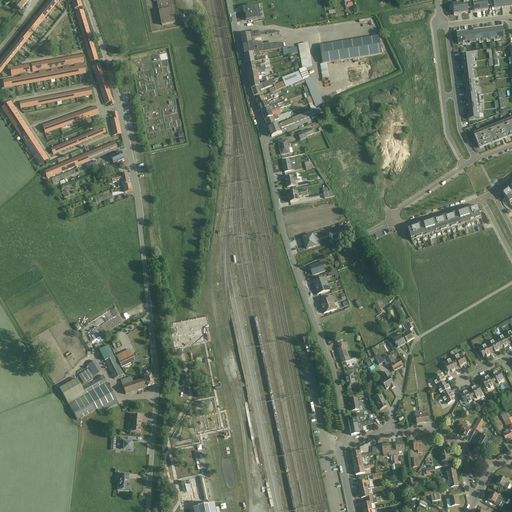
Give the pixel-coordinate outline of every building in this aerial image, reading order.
[(0,74),(59,0),(49,0),(0,60),(0,74)] [(21,10),(28,2),(25,0),(15,0),(13,3),(21,10)] [(79,0),(71,0),(74,9),(82,7),(79,0)] [(176,20),(171,0),(155,0),(161,24),(176,20)] [(486,0),(483,0),(479,1),(480,13),(488,12),(486,0)] [(501,0),(493,0),(495,11),(503,10),(501,0)] [(509,0),(501,0),(503,10),(511,9),(509,0)] [(479,1),(471,2),(473,14),(480,13),(479,1)] [(468,2),(460,3),(462,15),(469,15),(468,2)] [(460,3),(453,4),(454,16),(462,15),(460,3)] [(243,9),(244,15),(259,12),(258,5),(249,7),(243,9)] [(98,60),(83,11),(75,13),(90,62),(98,60)] [(244,15),(245,21),(261,19),(259,12),(244,15)] [(283,22),(270,24),(271,33),(284,31),(283,22)] [(502,27),(494,28),(496,41),(504,40),(502,27)] [(494,28),(487,29),(488,42),(496,41),(494,28)] [(487,29),(479,30),(481,43),(488,42),(487,29)] [(479,30),(471,31),(473,44),(481,43),(479,30)] [(471,31),(464,32),(465,45),(473,44),(471,31)] [(464,32),(456,33),(458,46),(465,45),(464,32)] [(244,46),(253,44),(251,34),(242,36),(244,46)] [(378,37),(318,46),(321,64),(381,54),(378,37)] [(244,46),(246,55),(255,54),(253,44),(244,46)] [(303,57),(302,51),(293,52),(293,50),(288,51),(289,58),(303,57)] [(248,65),(257,63),(255,54),(246,55),(248,65)] [(84,66),(81,67),(81,64),(84,63),(82,55),(31,65),(32,73),(39,72),(39,74),(33,75),(35,84),(85,74),(84,66)] [(473,63),(472,56),(459,57),(460,65),(473,63)] [(474,71),(473,63),(460,65),(461,73),(474,71)] [(99,64),(91,67),(97,83),(99,82),(99,84),(98,85),(105,105),(109,103),(110,106),(114,105),(113,103),(99,64)] [(30,73),(29,65),(9,68),(11,77),(21,75),(21,78),(15,79),(16,87),(33,84),(35,84),(33,75),(32,76),(28,76),(27,74),(30,73)] [(261,81),(259,71),(249,73),(251,83),(261,81)] [(475,79),(474,71),(461,73),(462,80),(475,79)] [(16,87),(15,79),(3,81),(4,89),(16,87)] [(476,86),(475,79),(462,80),(463,88),(476,86)] [(261,81),(251,83),(253,89),(262,87),(261,81)] [(477,94),(476,86),(463,88),(464,95),(477,94)] [(262,87),(253,89),(255,97),(264,95),(262,87)] [(92,96),(91,89),(19,103),(20,110),(92,96)] [(478,101),(477,94),(464,95),(465,103),(478,101)] [(261,106),(270,103),(268,96),(259,100),(261,106)] [(479,109),(478,101),(465,103),(466,111),(479,109)] [(2,108),(18,134),(27,128),(10,103),(2,108)] [(261,106),(263,112),(272,108),(270,103),(261,106)] [(507,103),(499,104),(500,110),(501,116),(504,116),(504,112),(508,111),(507,103)] [(43,126),(46,134),(98,115),(95,108),(43,126)] [(480,117),(479,109),(466,111),(467,118),(480,117)] [(266,121),(276,117),(274,112),(264,115),(266,121)] [(113,136),(121,135),(116,113),(112,114),(114,120),(110,121),(113,136)] [(294,115),(281,121),(283,125),(296,120),(294,115)] [(511,135),(511,122),(510,118),(502,122),(508,137),(511,135)] [(270,127),(278,124),(276,119),(268,122),(270,127)] [(500,140),(508,137),(502,122),(494,125),(500,140)] [(500,140),(494,125),(485,128),(491,144),(500,140)] [(276,138),(284,135),(280,126),(272,129),(276,138)] [(18,134),(39,166),(48,160),(27,128),(18,134)] [(61,145),(64,151),(106,133),(103,128),(61,145)] [(313,128),(298,133),(300,140),(316,135),(313,128)] [(484,147),(491,144),(485,128),(478,131),(484,147)] [(484,147),(478,131),(471,134),(477,150),(484,147)] [(179,144),(185,143),(183,133),(177,134),(179,144)] [(282,156),(291,154),(288,141),(279,143),(282,156)] [(44,172),(47,179),(89,161),(117,150),(114,143),(44,172)] [(64,151),(61,145),(50,150),(53,155),(64,151)] [(114,164),(125,160),(122,153),(111,157),(114,164)] [(283,162),(285,173),(294,171),(291,160),(283,162)] [(121,177),(123,187),(132,186),(130,175),(121,177)] [(288,189),(300,186),(298,177),(286,179),(288,189)] [(124,195),(133,193),(132,186),(123,187),(124,195)] [(310,200),(308,191),(289,194),(291,204),(310,200)] [(475,208),(464,212),(468,225),(479,221),(475,208)] [(464,212),(452,215),(456,229),(468,225),(464,212)] [(452,215),(441,219),(445,232),(456,229),(452,215)] [(441,219),(430,222),(434,236),(445,232),(441,219)] [(430,222),(418,226),(422,239),(434,236),(430,222)] [(418,226),(407,229),(411,243),(422,239),(418,226)] [(307,250),(316,247),(312,236),(300,240),(302,244),(304,243),(307,250)] [(323,264),(310,268),(313,277),(326,272),(323,264)] [(316,289),(328,285),(326,278),(313,283),(315,287),(316,289)] [(328,285),(316,289),(317,291),(316,291),(317,296),(330,291),(328,285)] [(372,296),(369,298),(379,315),(382,313),(372,296)] [(393,296),(386,301),(388,305),(395,300),(393,296)] [(322,308),(334,304),(332,298),(319,302),(321,306),(322,306),(322,308)] [(377,319),(378,322),(384,318),(384,316),(386,315),(387,316),(389,315),(386,309),(388,308),(382,299),(377,302),(383,313),(377,317),(378,318),(377,319)] [(334,304),(322,308),(323,310),(322,311),(324,315),(337,311),(334,304)] [(119,309),(107,315),(111,322),(123,316),(119,309)] [(344,330),(359,322),(353,310),(341,317),(342,319),(339,320),(344,330)] [(410,331),(411,331),(413,329),(411,325),(413,324),(411,319),(405,322),(407,325),(410,331)] [(408,334),(407,331),(404,333),(404,334),(402,335),(407,344),(414,340),(410,333),(408,334)] [(400,334),(391,339),(398,350),(406,345),(400,334)] [(500,350),(509,346),(504,336),(495,341),(500,350)] [(107,337),(95,341),(97,346),(109,342),(107,337)] [(500,350),(495,341),(486,345),(491,355),(500,350)] [(344,344),(338,346),(338,347),(338,350),(337,350),(342,365),(346,364),(347,366),(349,366),(352,365),(354,364),(353,361),(350,362),(345,344),(344,344)] [(108,345),(97,351),(103,363),(104,362),(113,380),(123,375),(121,371),(120,371),(108,345)] [(482,359),(491,355),(486,345),(477,350),(482,359)] [(136,362),(130,350),(116,357),(121,369),(136,362)] [(391,357),(399,370),(404,368),(399,360),(398,361),(396,358),(398,357),(395,351),(390,354),(391,357)] [(384,363),(384,362),(378,352),(374,355),(376,358),(375,359),(379,366),(384,363)] [(457,370),(466,365),(461,355),(451,359),(457,370)] [(391,357),(384,362),(384,363),(387,368),(390,366),(394,373),(399,370),(391,357)] [(457,370),(451,359),(442,364),(447,375),(457,370)] [(88,370),(77,376),(82,384),(101,373),(94,361),(86,366),(88,370)] [(146,389),(154,386),(151,376),(149,376),(148,372),(142,374),(143,379),(146,389)] [(495,387),(504,382),(498,372),(489,377),(495,387)] [(353,373),(345,375),(344,375),(347,391),(357,389),(354,373),(353,373)] [(385,379),(381,382),(386,391),(391,388),(392,390),(396,388),(387,374),(383,376),(385,379)] [(435,389),(446,383),(441,374),(430,379),(435,389)] [(58,390),(76,422),(97,410),(99,414),(117,404),(102,376),(81,388),(76,380),(58,390)] [(146,389),(143,379),(133,382),(132,377),(120,381),(125,396),(146,389)] [(495,387),(489,377),(480,382),(486,392),(495,387)] [(435,389),(440,398),(450,393),(446,383),(435,389)] [(482,397),(477,386),(467,391),(473,402),(482,397)] [(464,406),(473,402),(467,391),(458,395),(464,406)] [(445,407),(455,402),(450,393),(440,398),(445,407)] [(381,395),(374,398),(377,404),(376,404),(380,412),(388,407),(381,395)] [(424,425),(422,413),(419,395),(417,396),(420,414),(415,415),(417,426),(424,425)] [(358,399),(350,401),(350,404),(349,404),(349,407),(351,406),(352,413),(360,411),(360,409),(363,409),(362,402),(359,403),(358,399)] [(511,427),(511,425),(509,420),(505,413),(500,416),(507,430),(511,427)] [(370,421),(372,421),(377,419),(374,415),(348,420),(349,426),(364,423),(363,419),(365,419),(365,418),(369,417),(370,421)] [(131,434),(142,434),(143,417),(130,416),(130,423),(132,423),(131,434)] [(476,431),(482,421),(479,419),(473,430),(476,431)] [(364,423),(349,426),(350,431),(363,429),(366,427),(369,426),(373,425),(372,421),(370,421),(364,423)] [(482,421),(476,431),(479,433),(482,428),(485,423),(482,421)] [(461,422),(458,428),(462,430),(459,435),(466,439),(471,431),(467,429),(468,427),(461,422)] [(363,429),(350,431),(351,436),(360,435),(364,433),(367,432),(366,427),(363,429)] [(506,434),(503,436),(507,444),(511,441),(511,436),(511,435),(511,432),(510,429),(505,432),(506,434)] [(481,441),(479,445),(485,449),(489,442),(486,440),(487,437),(482,435),(479,440),(481,441)] [(121,451),(133,452),(133,442),(122,442),(121,451)] [(422,443),(413,444),(414,452),(418,452),(418,454),(423,454),(422,443)] [(396,449),(393,450),(395,466),(398,465),(398,457),(395,458),(395,457),(399,457),(399,453),(405,453),(404,445),(396,445),(396,449)] [(395,466),(393,450),(391,450),(391,446),(382,447),(383,455),(383,457),(384,458),(387,457),(387,456),(389,456),(389,457),(391,457),(392,472),(395,471),(395,466)] [(373,458),(372,454),(368,455),(361,456),(360,453),(351,455),(353,461),(362,459),(362,460),(373,458)] [(448,453),(440,455),(442,463),(450,461),(448,453)] [(362,459),(353,461),(354,469),(364,467),(362,460),(362,459)] [(364,467),(354,469),(356,476),(365,474),(365,472),(370,470),(369,470),(375,469),(376,465),(364,467)] [(446,481),(457,479),(455,470),(446,472),(446,473),(443,473),(443,475),(445,475),(446,481)] [(119,474),(117,491),(131,492),(132,485),(129,485),(130,475),(119,474)] [(500,478),(496,484),(508,490),(510,485),(508,484),(510,481),(505,478),(504,480),(500,478)] [(457,479),(446,481),(446,482),(445,482),(447,489),(448,489),(459,488),(457,479)] [(368,487),(370,486),(369,482),(358,484),(359,492),(368,490),(368,487)] [(368,490),(359,492),(361,500),(366,499),(366,501),(376,499),(376,496),(372,497),(372,495),(369,495),(368,490)] [(491,493),(487,501),(495,504),(495,505),(500,507),(502,503),(506,505),(508,500),(496,494),(495,495),(491,493)] [(439,495),(431,496),(432,499),(432,503),(440,501),(439,495)] [(376,499),(366,501),(367,504),(362,505),(363,511),(367,511),(375,510),(376,510),(374,504),(377,504),(377,503),(388,500),(387,497),(383,498),(380,499),(376,499)] [(458,498),(446,501),(448,509),(459,506),(458,498)] [(417,499),(412,500),(413,509),(415,509),(413,502),(417,501),(416,501),(418,502),(420,500),(418,499),(417,500),(417,499)] [(421,502),(419,506),(426,510),(428,505),(421,502)]
